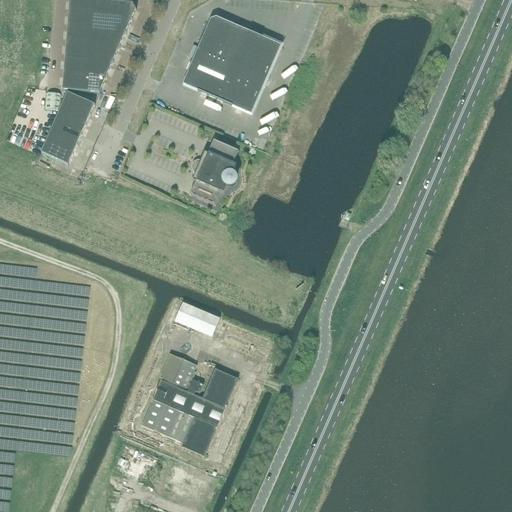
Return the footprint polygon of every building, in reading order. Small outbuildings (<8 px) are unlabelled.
[(70,0),(69,15),(93,17),(94,2),(74,0),(70,0)] [(93,17),(132,20),(136,11),(133,5),(94,2),(93,17)] [(92,32),(93,17),(69,15),(68,30),(92,32)] [(92,32),(126,34),(132,20),(93,17),(92,32)] [(250,33),(216,19),(211,21),(203,39),(188,73),(183,85),(198,92),(251,115),(264,87),(267,80),(268,78),(267,78),(281,47),(250,33)] [(90,47),(92,32),(68,30),(67,40),(67,45),(90,47)] [(90,47),(120,49),(126,34),(92,32),(90,47)] [(89,61),(90,47),(67,45),(65,59),(89,61)] [(89,61),(113,64),(120,49),(90,47),(89,61)] [(88,76),(89,61),(65,59),(64,74),(88,76)] [(113,64),(89,61),(88,76),(107,78),(113,64)] [(88,76),(64,74),(63,91),(87,94),(88,76)] [(107,78),(88,76),(87,94),(100,95),(107,78)] [(90,116),(95,106),(68,94),(63,104),(90,116)] [(196,112),(202,114),(206,102),(201,100),(196,112)] [(86,126),(90,116),(63,104),(59,114),(86,126)] [(82,136),(86,126),(59,114),(55,124),(82,136)] [(77,146),(82,136),(55,124),(50,134),(77,146)] [(73,156),(77,146),(50,134),(46,144),(73,156)] [(233,166),(239,153),(214,142),(208,155),(205,154),(202,161),(200,161),(199,161),(198,161),(197,161),(196,162),(195,162),(194,163),(193,164),(192,165),(192,166),(192,167),(192,169),(192,170),(193,171),(193,172),(194,173),(195,174),(196,174),(193,182),(196,183),(190,196),(215,207),(221,194),(224,195),(228,187),(229,187),(230,187),(231,187),(232,187),(233,187),(234,186),(235,185),(236,184),(236,183),(236,182),(236,181),(236,180),(236,179),(235,179),(235,178),(234,177),(233,176),(236,167),(233,166)] [(69,166),(73,156),(46,144),(42,154),(69,166)] [(219,319),(182,304),(174,322),(211,339),(219,319)] [(197,367),(183,361),(170,355),(160,379),(163,380),(152,404),(153,405),(143,427),(183,445),(182,449),(205,458),(216,432),(217,432),(228,408),(227,407),(238,381),(215,371),(204,398),(200,396),(199,398),(195,397),(196,393),(200,395),(205,385),(201,383),(200,385),(192,381),(195,374),(194,373),(197,367)] [(193,498),(200,480),(178,472),(175,480),(183,483),(178,492),(193,498)]
